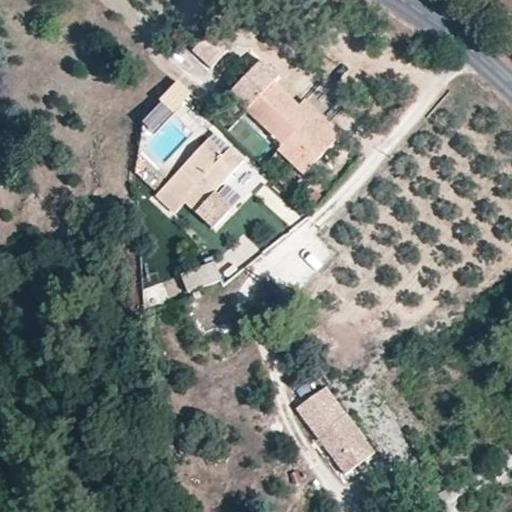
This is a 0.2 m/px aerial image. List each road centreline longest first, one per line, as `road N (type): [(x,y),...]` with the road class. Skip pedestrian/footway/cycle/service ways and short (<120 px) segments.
road 1 (track): [(468,50),(313,221)]
road 2 (tertiary): [(511,84),(403,0)]
